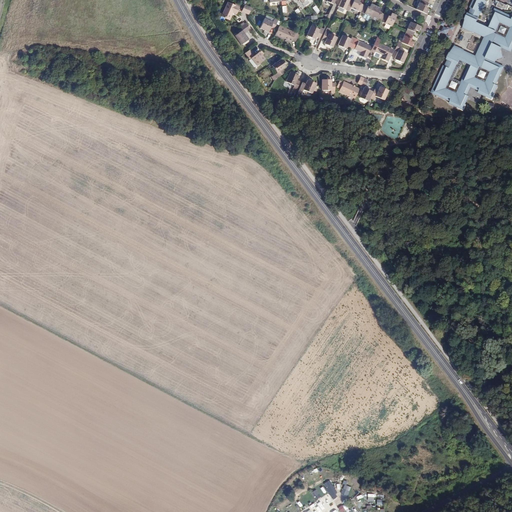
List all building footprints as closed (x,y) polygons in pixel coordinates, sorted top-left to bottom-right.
[(350,8),(354,0),(352,0),(341,0),(338,7),(349,12),(350,8)] [(361,13),(364,5),(359,3),(359,0),(353,0),(354,0),(350,8),(361,13)] [(426,6),(428,2),(424,0),(420,0),(416,9),(427,14),(429,9),(427,8),(426,6)] [(450,52),(446,59),(447,60),(445,65),(443,65),(431,92),(450,102),(450,104),(463,110),(469,96),(468,95),(472,87),(479,91),(478,93),(492,99),(498,85),(497,85),(505,66),(496,62),(497,60),(503,57),(501,51),(502,48),(511,52),(511,50),(511,16),(495,9),(491,18),(489,19),(489,21),(486,26),(477,22),(481,13),(483,14),(486,7),(485,7),(487,2),(488,2),(489,0),(472,0),(469,8),(471,8),(469,13),(468,13),(465,19),(465,20),(463,28),(472,32),(473,32),(484,37),(476,56),(464,50),(455,45),(451,52),(450,52)] [(238,10),(226,4),(220,18),(228,22),(231,15),(235,16),(238,10)] [(371,17),(376,6),(372,4),(370,6),(368,7),(364,5),(361,13),(371,17)] [(251,9),(244,6),(241,13),(248,16),(251,9)] [(381,22),(385,14),(379,12),(381,8),(376,6),(371,17),(381,22)] [(391,27),(396,15),(392,13),(390,16),(389,16),(385,14),(381,22),(391,27)] [(278,20),(275,18),(273,22),(265,18),(260,28),(268,32),(271,27),(274,29),(278,20)] [(405,32),(413,35),(415,31),(416,30),(419,31),(421,27),(410,22),(405,32)] [(245,24),(239,29),(241,32),(234,37),(240,46),(247,40),(243,35),(249,30),(245,24)] [(448,27),(442,24),(440,30),(445,32),(448,27)] [(279,25),(274,35),(283,40),(283,38),(286,40),(285,41),(290,43),(291,39),(294,41),(299,31),(296,30),(294,33),(279,25)] [(319,38),(323,28),(320,27),(318,29),(310,25),(306,35),(314,39),(315,36),(319,38)] [(329,31),(325,30),(321,39),(324,40),(323,43),(331,47),(336,37),(328,33),(329,31)] [(402,43),(412,47),(414,43),(411,41),(411,40),(413,35),(405,32),(401,42),(402,43)] [(351,47),(355,38),(351,36),(350,38),(344,35),(339,46),(346,49),(347,45),(351,47)] [(358,39),(355,38),(351,47),(354,49),(360,51),(359,55),(366,58),(371,46),(358,40),(358,39)] [(399,49),(402,43),(401,42),(398,41),(394,50),(397,52),(394,59),(403,63),(407,53),(399,49)] [(374,51),(373,54),(381,58),(380,61),(386,64),(391,53),(376,46),(374,51)] [(251,49),(244,53),(248,59),(249,58),(250,59),(255,66),(264,60),(258,52),(255,54),(251,49)] [(273,75),(275,78),(284,73),(281,70),(286,67),(280,59),(272,65),(277,73),(273,75)] [(293,89),(296,90),(300,81),(297,80),(299,76),(298,75),(295,74),(290,72),(285,82),(294,86),(293,89)] [(331,93),(335,93),(335,83),(331,82),(332,80),(331,80),(327,80),(322,79),(322,90),(331,90),(331,93)] [(305,83),(303,82),(299,92),(302,93),(303,89),(312,93),(312,92),(316,94),(319,87),(316,85),(316,84),(311,81),(308,80),(307,80),(305,83)] [(339,91),(355,99),(359,89),(354,86),(354,87),(352,86),(352,85),(343,81),(343,82),(339,81),(336,88),(339,90),(339,91)] [(375,88),(370,98),(374,100),(375,96),(384,100),(389,90),(384,88),(381,86),(380,86),(378,90),(375,88)] [(372,91),(368,89),(365,88),(364,87),(359,97),(368,101),(372,91)]
